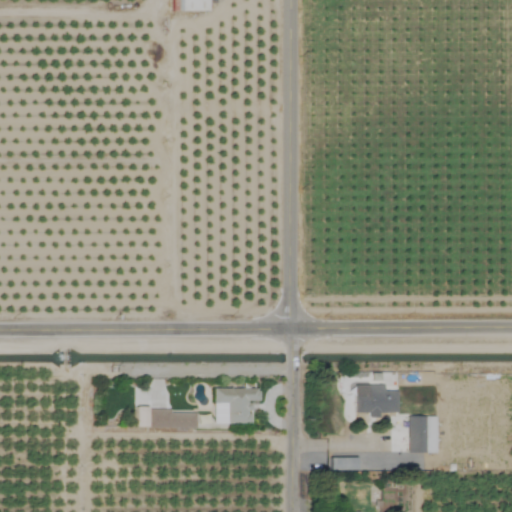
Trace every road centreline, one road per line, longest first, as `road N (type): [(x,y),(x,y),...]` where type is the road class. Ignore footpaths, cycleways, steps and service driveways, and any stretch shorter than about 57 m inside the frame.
road 1 (residential): [(287,0),(286,327),(298,511)]
road 2 (tertiary): [(0,328),(511,325)]
